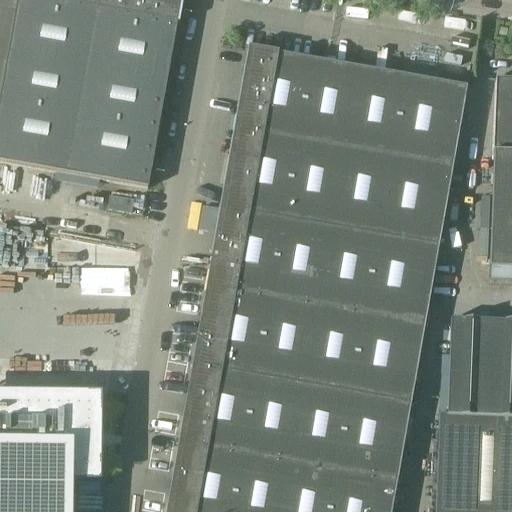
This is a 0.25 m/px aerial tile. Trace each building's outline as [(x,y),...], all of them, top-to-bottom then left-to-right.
[(0,163),(69,176),(99,0),(16,0),(0,90),(0,163)] [(0,0),(0,90),(16,0),(0,0)] [(99,0),(69,176),(147,189),(180,0),(99,0)] [(176,453),(165,511),(390,511),(466,89),(247,50),(219,211),(176,453)] [(511,79),(496,78),(489,267),(511,267),(511,79)] [(132,202),(109,198),(107,211),(130,215),(132,202)] [(447,416),(511,418),(511,323),(451,321),(447,416)] [(0,511),(69,511),(70,475),(90,475),(91,404),(0,402),(0,511)] [(511,511),(511,418),(447,416),(438,416),(434,511),(511,511)]
